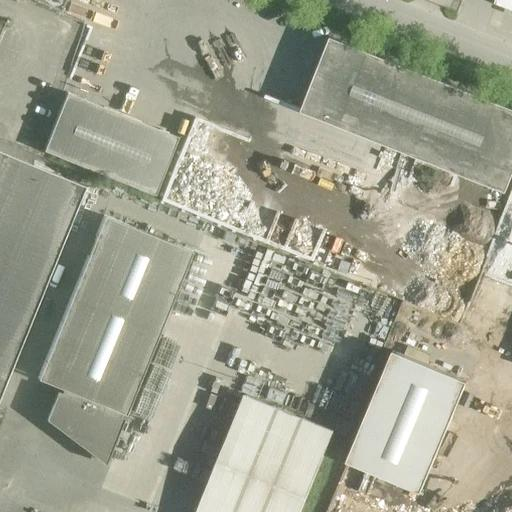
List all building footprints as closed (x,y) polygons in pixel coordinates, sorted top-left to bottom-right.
[(12,0),(0,35),(0,142),(30,153),(71,36),(44,26),(53,0),(12,0)] [(511,0),(494,0),(494,3),(511,9),(511,0)] [(511,108),(330,37),(301,112),(505,192),(511,174),(511,108)] [(67,93),(44,151),(154,195),(177,137),(67,93)] [(0,397),(86,186),(0,151),(0,397)] [(103,215),(37,378),(62,389),(50,418),(103,458),(121,413),(125,414),(191,251),(103,215)] [(419,495),(467,382),(462,380),(393,351),(355,440),(345,464),(419,495)] [(299,511),(333,430),(244,394),(196,511),(299,511)]
